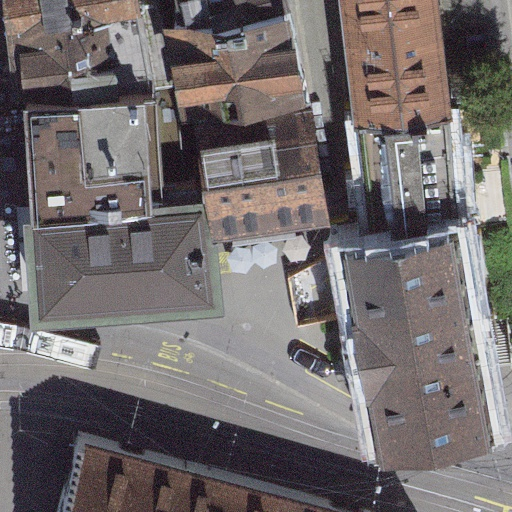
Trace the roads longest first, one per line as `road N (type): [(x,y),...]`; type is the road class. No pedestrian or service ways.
road 1 (residential): [(341,199),(336,222),(254,273),(259,421)]
road 2 (residential): [(511,497),(259,421)]
road 3 (residential): [(0,384),(136,391),(259,421)]
road 4 (residential): [(312,0),(341,199)]
